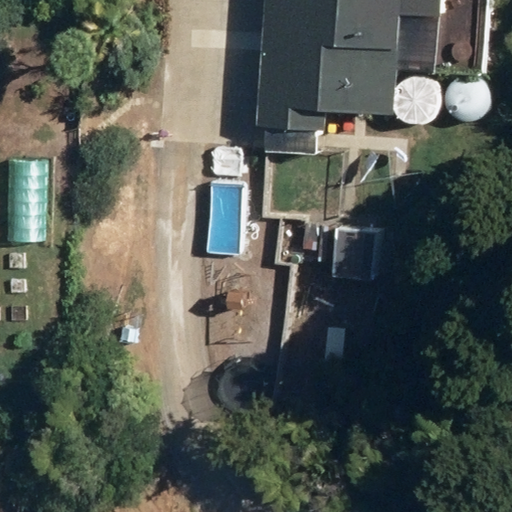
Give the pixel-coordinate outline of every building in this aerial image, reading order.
[(262,0),(257,128),(318,131),(319,113),(389,115),(390,73),(431,74),(434,0),(262,0)] [(412,84),(410,87),(408,116),(411,119),(413,121),(416,123),(419,124),(422,125),(426,126),(429,126),(432,126),(436,125),(439,123),(442,122),(444,119),(447,117),(449,114),(450,111),(451,108),(452,105),(453,108),(455,112),(458,114),(461,117),(465,119),(468,120),(472,121),(476,121),(480,120),(484,119),(487,117),(490,114),(493,112),(495,108),(496,104),(497,101),(497,97),(497,93),(496,89),(494,86),(492,82),(489,80),(486,77),(483,76),(479,74),(475,74),(471,74),(467,75),(464,76),(460,78),(457,81),(455,84),(453,87),(452,91),(451,95),(449,91),(448,88),(446,86),(443,84),(440,82),(437,80),(434,79),(431,78),(427,78),(424,78),(421,79),(418,80),(415,82),(412,84)] [(195,282),(231,282),(231,197),(195,197),(195,282)] [(333,226),(329,271),(361,274),(365,229),(333,226)] [(199,346),(197,379),(226,380),(228,348),(199,346)]
